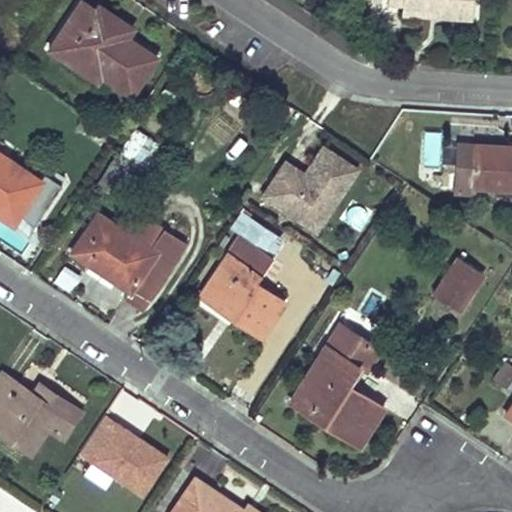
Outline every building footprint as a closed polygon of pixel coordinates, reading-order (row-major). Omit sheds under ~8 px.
[(77,0),(47,44),(56,50),(65,49),(66,49),(101,72),(102,73),(129,91),(154,53),(125,34),(124,33),(120,38),(112,32),(115,28),(91,12),(94,8),(92,6),(82,0),(77,0)] [(395,0),(403,0),(432,2),(432,13),(470,14),(470,0),(395,0)] [(403,0),(402,10),(432,13),(432,2),(403,0)] [(96,1),(92,6),(94,8),(91,12),(115,28),(112,32),(120,38),(124,33),(125,34),(127,30),(131,25),(96,1)] [(65,49),(61,54),(97,78),(99,76),(101,72),(66,49),(65,49)] [(86,110),(76,124),(88,132),(98,118),(86,110)] [(438,166),(441,131),(424,129),(421,165),(438,166)] [(451,180),(468,182),(471,140),(453,139),(451,180)] [(468,182),(474,182),(511,185),(511,142),(471,140),(468,182)] [(326,230),(358,160),(318,142),(306,167),(280,155),(260,199),(326,230)] [(122,144),(105,170),(115,177),(131,151),(122,144)] [(0,206),(13,216),(15,214),(30,225),(46,201),(31,191),(39,178),(0,150),(0,206)] [(474,182),(468,182),(451,180),(450,192),(473,194),(474,182)] [(0,206),(0,213),(10,221),(13,216),(0,206)] [(112,223),(149,248),(160,230),(123,206),(112,223)] [(149,248),(112,223),(95,212),(70,249),(127,288),(122,295),(139,306),(169,262),(149,248)] [(160,230),(149,248),(169,262),(180,245),(160,230)] [(236,302),(229,313),(259,333),(282,300),(250,277),(266,253),(250,242),(238,234),(206,282),(236,302)] [(456,254),(432,291),(456,308),(481,271),(456,254)] [(206,282),(200,293),(229,313),(236,302),(206,282)] [(339,321),(290,399),(321,418),(324,413),(339,423),(335,428),(357,441),(382,405),(345,382),(357,364),(351,361),(366,339),(339,321)] [(379,347),(366,339),(351,361),(357,364),(365,370),(379,347)] [(505,383),(511,375),(511,368),(504,363),(495,375),(505,383)] [(1,370),(0,372),(0,373),(14,383),(15,380),(1,370)] [(14,383),(0,373),(0,429),(29,449),(43,427),(64,397),(45,384),(37,394),(31,390),(15,380),(14,383)] [(38,380),(31,390),(37,394),(45,384),(38,380)] [(64,397),(43,427),(61,439),(82,409),(64,397)] [(102,413),(78,457),(148,495),(173,451),(102,413)] [(324,413),(321,418),(335,428),(339,423),(324,413)] [(170,511),(247,511),(243,509),(194,477),(170,511)] [(259,511),(246,503),(243,509),(247,511),(259,511)]
